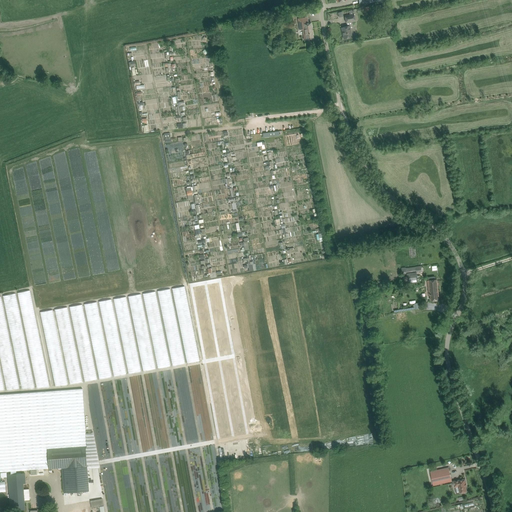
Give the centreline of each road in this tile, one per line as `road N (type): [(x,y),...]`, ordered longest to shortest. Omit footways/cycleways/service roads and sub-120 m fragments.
road 1 (unclassified): [(493,511),(447,362),(465,272),(448,239),(360,161),(340,107),(320,0)]
road 2 (track): [(340,107),(176,133)]
